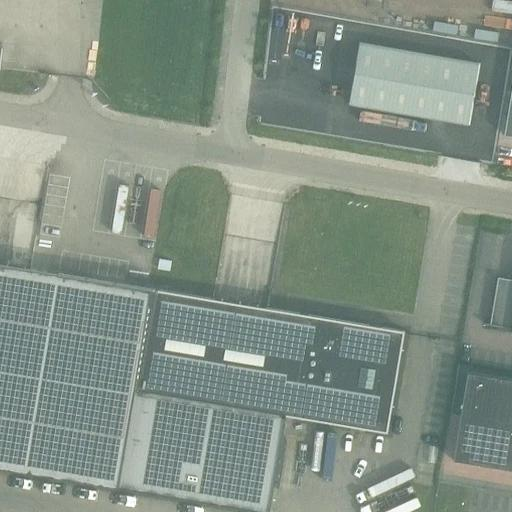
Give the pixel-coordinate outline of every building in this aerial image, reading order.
[(359,45),(349,105),(468,127),(479,66),(359,45)] [(0,467),(118,487),(266,511),(268,511),(285,415),(387,432),(404,332),(404,331),(267,308),(266,308),(213,299),(212,299),(153,289),(153,290),(0,264),(0,467)] [(511,329),(511,279),(497,277),(490,324),(484,323),(484,325),(511,329)] [(511,380),(468,373),(461,416),(511,424),(511,380)] [(511,424),(461,416),(453,461),(511,470),(511,424)]
